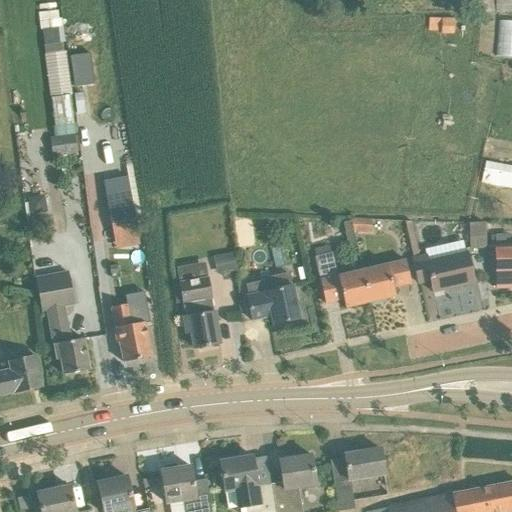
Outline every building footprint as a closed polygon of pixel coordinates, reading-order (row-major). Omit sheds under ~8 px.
[(62,43),(44,45),(45,55),(64,52),(63,43),(62,43)] [(94,85),(90,54),(70,56),(74,87),(94,85)] [(51,99),(55,126),(75,123),(71,96),(51,99)] [(77,134),(55,137),(51,138),(54,157),(78,154),(77,145),(80,145),(78,134),(77,134)] [(103,174),(115,240),(139,235),(125,160),(105,164),(107,173),(103,174)] [(356,243),(353,232),(351,219),(342,219),(349,246),(356,243)] [(351,219),(353,232),(372,233),(372,219),(351,219)] [(248,221),(235,224),(239,239),(252,235),(248,221)] [(469,264),(466,252),(429,261),(427,254),(420,256),(412,221),(405,222),(415,265),(419,284),(431,282),(433,293),(473,284),(469,264)] [(511,233),(496,234),(497,244),(494,244),(495,268),(496,288),(511,287),(511,233)] [(487,248),(486,236),(470,237),(470,249),(487,248)] [(370,302),(362,269),(338,275),(333,252),(332,252),(330,245),(315,248),(317,256),(315,257),(321,284),(326,304),(343,300),(345,308),(370,302)] [(217,275),(237,270),(233,252),(213,256),(217,275)] [(411,284),(406,264),(405,260),(362,269),(370,302),(395,297),(393,288),(411,284)] [(89,370),(84,339),(72,341),(66,308),(76,306),(69,271),(36,277),(42,312),(46,311),(52,346),(54,345),(57,360),(61,359),(64,375),(89,370)] [(220,344),(216,324),(208,277),(175,284),(178,318),(184,317),(187,334),(191,333),(194,349),(220,344)] [(296,300),(293,285),(276,289),(276,285),(271,286),(270,279),(246,284),(248,295),(246,295),(248,301),(252,321),(271,316),(273,325),(300,319),(296,300)] [(151,357),(144,323),(134,325),(130,305),(111,309),(115,329),(114,329),(117,344),(120,343),(124,363),(151,357)] [(42,388),(37,369),(34,356),(0,364),(2,370),(0,370),(0,396),(15,393),(15,394),(42,388)] [(385,477),(384,469),(381,449),(344,455),(348,474),(348,479),(334,482),(339,511),(355,509),(351,482),(385,477)] [(316,487),(314,475),(311,455),(279,460),(282,480),(283,482),(271,484),(275,511),(302,511),(299,490),(316,487)] [(258,487),(253,460),(253,456),(220,462),(223,482),(225,493),(243,490),(246,511),(275,511),(271,484),(258,487)] [(164,491),(166,505),(169,505),(170,511),(210,511),(205,480),(193,482),(190,466),(161,471),(164,491)] [(137,511),(134,511),(131,497),(127,477),(98,483),(103,511),(149,511),(149,509),(137,511)] [(144,488),(156,486),(155,478),(142,480),(144,488)] [(508,511),(511,511),(511,482),(499,485),(387,506),(388,508),(367,511),(508,511)] [(75,511),(70,486),(38,494),(41,511),(88,511),(82,511),(75,511)] [(16,499),(19,511),(33,509),(30,496),(16,499)]
